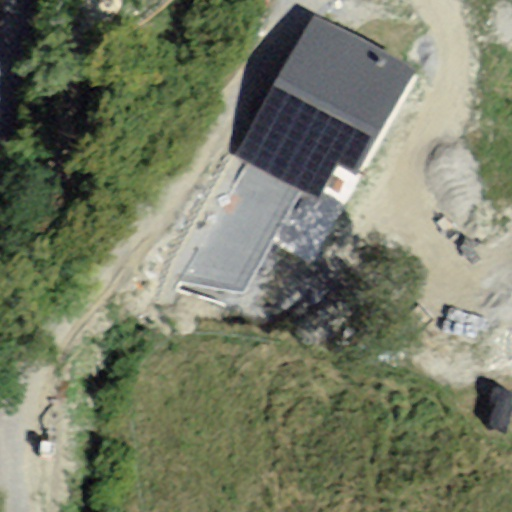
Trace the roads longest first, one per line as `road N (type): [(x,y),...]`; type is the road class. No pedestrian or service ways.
road 1 (track): [(303,0),(255,87),(63,334),(22,414),(10,511)]
road 2 (residential): [(0,145),(13,94),(10,0)]
